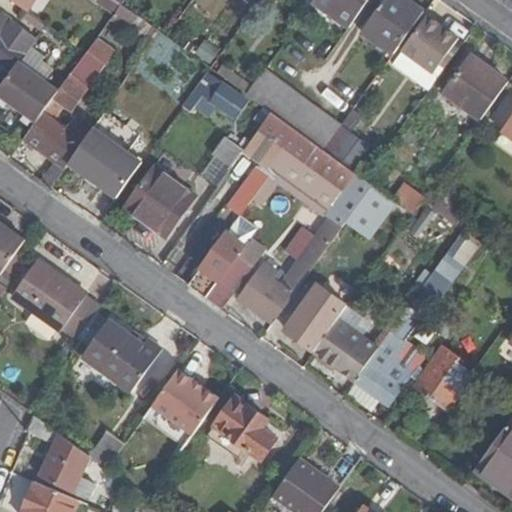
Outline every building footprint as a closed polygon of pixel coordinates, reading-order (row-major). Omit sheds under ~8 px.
[(36,0),(9,0),(27,13),(36,0)] [(121,5),(114,0),(98,0),(97,2),(114,15),(121,5)] [(161,0),(124,0),(121,5),(145,22),(161,0)] [(369,0),(317,0),(352,25),(369,0)] [(393,54),(424,11),(407,0),(381,0),(361,31),(393,54)] [(5,15),(0,21),(0,60),(14,70),(19,63),(37,38),(5,15)] [(425,15),(408,40),(440,63),(458,38),(425,15)] [(75,134),(41,179),(51,186),(91,131),(73,118),(68,125),(57,117),(65,107),(71,111),(116,50),(98,37),(63,83),(44,111),(75,134)] [(483,118),(509,83),(472,57),(447,92),(483,118)] [(0,95),(26,114),(23,118),(34,126),(57,89),(19,63),(14,70),(7,81),(0,90),(0,95)] [(221,63),(215,72),(247,95),(253,86),(221,63)] [(303,94),(266,68),(253,86),(247,95),(272,112),(284,121),(303,94)] [(249,102),(207,73),(183,107),(192,114),(205,96),(238,119),(249,102)] [(344,124),(303,94),(284,121),(325,150),(344,124)] [(0,95),(0,101),(23,118),(26,114),(0,95)] [(54,161),(74,134),(43,112),(34,126),(25,140),(54,161)] [(374,185),(366,180),(325,150),(284,121),(272,112),(260,128),(343,188),(346,186),(350,190),(321,230),(283,284),(276,279),(279,273),(266,265),(242,300),(274,324),(349,219),(374,185)] [(511,120),(503,132),(511,138),(511,120)] [(245,151),(251,141),(229,125),(222,135),(227,139),(215,156),(232,169),(245,151)] [(68,165),(117,199),(143,162),(95,128),(68,165)] [(261,187),(321,230),(350,190),(346,186),(343,188),(260,128),(251,141),(245,151),(269,168),(257,185),(261,187)] [(511,138),(503,132),(495,145),(511,157),(511,138)] [(125,210),(166,240),(196,198),(155,169),(125,210)] [(234,225),(261,187),(257,185),(248,179),(239,186),(218,214),(234,225)] [(395,200),(416,214),(429,195),(408,181),(395,200)] [(397,201),(374,185),(349,219),(373,236),(397,201)] [(28,239),(0,218),(0,271),(3,274),(28,239)] [(235,226),(223,243),(240,255),(252,238),(235,226)] [(449,298),(482,244),(462,232),(429,286),(449,298)] [(190,288),(222,311),(254,265),(240,255),(223,243),(222,242),(190,288)] [(64,327),(81,338),(103,306),(88,294),(89,292),(40,256),(13,293),(62,329),(64,327)] [(316,352),(328,335),(339,320),(348,307),(321,288),(290,333),(316,352)] [(318,354),(355,382),(377,351),(362,341),(364,338),(339,320),(328,335),(330,336),(318,354)] [(83,360),(133,396),(165,351),(149,339),(144,345),(111,322),(83,360)] [(377,351),(355,382),(390,407),(401,391),(380,375),(390,361),(386,358),(407,330),(397,323),(377,351)] [(463,359),(444,345),(415,385),(450,410),(468,385),(475,375),(460,364),(463,359)] [(196,435),(223,397),(182,369),(156,406),(196,435)] [(475,375),(468,385),(480,393),(488,384),(475,375)] [(265,427),(270,421),(237,396),(216,424),(265,459),(279,437),(265,427)] [(47,426),(36,418),(29,434),(42,439),(47,426)] [(511,423),(477,472),(488,480),(486,484),(511,503),(511,423)] [(61,435),(47,426),(42,439),(56,445),(61,435)] [(110,471),(128,445),(110,432),(92,458),(110,471)] [(75,446),(61,435),(56,445),(42,480),(76,494),(83,474),(80,472),(68,466),(75,446)] [(86,454),(75,446),(68,466),(80,472),(86,454)] [(305,511),(325,511),(344,486),(303,457),(277,492),(305,511)] [(131,483),(148,495),(157,483),(140,470),(131,483)] [(76,511),(80,503),(35,485),(24,511),(76,511)]
